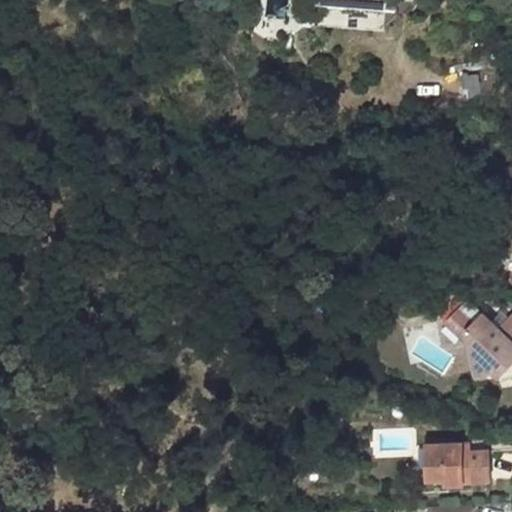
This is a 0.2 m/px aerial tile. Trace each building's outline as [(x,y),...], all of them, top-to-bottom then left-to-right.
[(320,0),(318,20),(383,27),(386,0),(320,0)] [(466,72),(466,96),(482,96),(482,72),(466,72)] [(471,321),(458,309),(444,324),(466,346),(462,331),(471,321)] [(511,312),(497,327),(511,340),(511,312)] [(472,362),(476,376),(507,368),(511,361),(511,344),(479,314),(463,331),(472,362)] [(449,485),(464,485),(464,481),(490,480),(489,451),(472,452),(471,444),(454,444),(454,439),(424,441),(425,481),(449,479),(449,485)] [(478,511),(478,500),(464,501),(464,511),(478,511)] [(429,502),(429,511),(464,511),(464,501),(429,502)]
